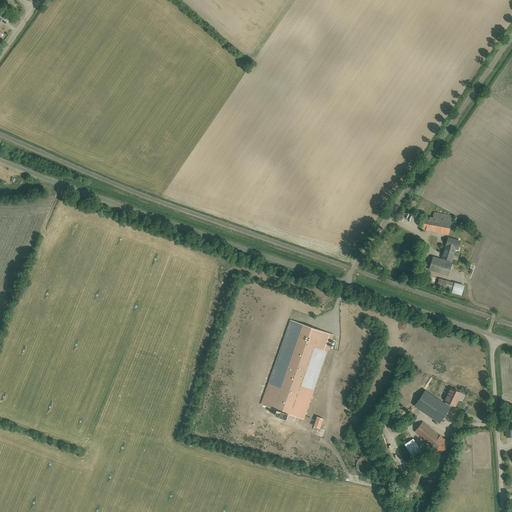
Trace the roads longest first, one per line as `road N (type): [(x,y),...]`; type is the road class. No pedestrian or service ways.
road 1 (unclassified): [(0,158),(346,283)]
road 2 (unclassified): [(346,283),(511,37)]
road 3 (unclassified): [(346,283),(511,344)]
road 4 (track): [(493,337),(503,511)]
